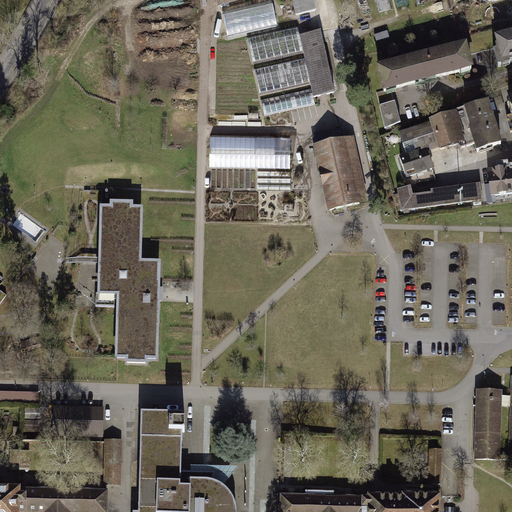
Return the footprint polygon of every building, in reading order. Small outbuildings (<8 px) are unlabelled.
[(314,0),(291,0),(296,17),(317,12),(314,0)] [(224,12),(230,37),(280,25),(274,1),(224,12)] [(312,91),(333,87),(320,27),(299,32),(312,91)] [(494,33),(470,39),(474,55),(499,49),(502,62),(511,59),(511,36),(496,40),(494,33)] [(466,48),(421,60),(426,81),(471,69),(466,48)] [(421,60),(380,70),(386,92),(426,81),(421,60)] [(391,91),(376,95),(386,129),(401,124),(391,91)] [(432,123),(401,134),(404,144),(414,141),(418,152),(426,150),(426,151),(440,146),(441,150),(460,144),(461,149),(475,144),(478,152),(502,145),(486,98),(465,105),(466,107),(451,112),(451,115),(432,121),(432,123)] [(330,209),(360,202),(346,142),(352,141),(351,134),(343,136),(340,127),(312,133),(330,209)] [(291,137),(211,136),(210,166),(290,168),(291,137)] [(427,151),(401,160),(407,177),(433,168),(427,151)] [(495,170),(489,170),(492,196),(511,193),(511,177),(511,174),(506,174),(506,170),(495,171),(495,170)] [(410,187),(398,189),(403,210),(481,199),(480,184),(432,190),(432,192),(413,194),(410,187)] [(113,210),(103,209),(100,295),(120,296),(118,358),(157,359),(160,264),(140,264),(142,210),(132,210),(132,206),(113,205),(113,210)] [(36,339),(26,342),(28,348),(38,345),(36,339)] [(0,391),(0,402),(41,402),(42,391),(0,391)] [(511,392),(478,391),(476,459),(510,460),(510,468),(511,468),(511,392)] [(104,409),(54,408),(54,435),(103,436),(104,409)] [(236,511),(237,508),(235,502),(233,496),(229,491),(224,487),(219,484),(213,481),(214,474),(202,473),(201,473),(182,473),(183,433),(185,433),(185,421),(183,421),(184,414),(142,413),(139,511),(236,511)] [(109,442),(107,442),(107,465),(108,465),(107,485),(120,485),(121,464),(120,464),(121,444),(121,442),(116,442),(116,443),(109,443),(109,442)] [(443,483),(443,451),(431,451),(431,483),(443,483)] [(0,511),(439,511),(440,497),(421,496),(421,491),(406,491),(406,496),(404,496),(404,498),(370,497),(370,498),(324,497),(324,493),(307,492),(307,497),(282,496),(281,511),(106,511),(107,492),(20,490),(20,489),(0,488),(0,511)]
